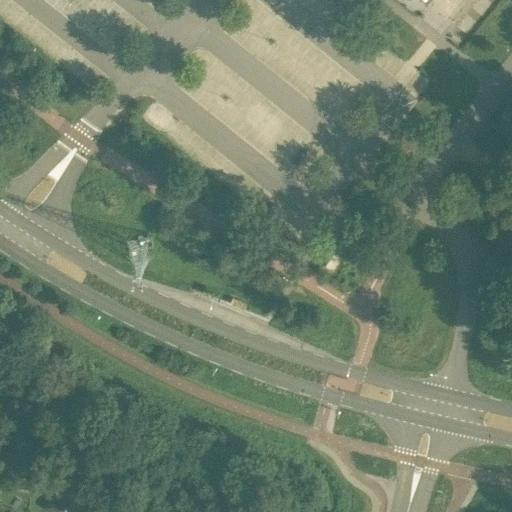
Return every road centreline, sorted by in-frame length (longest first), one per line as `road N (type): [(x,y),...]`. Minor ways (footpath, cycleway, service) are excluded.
road 1 (primary): [(443,396),(198,318),(61,247),(21,241)]
road 2 (primary): [(21,241),(41,266),(178,341),(256,372),(414,415)]
road 3 (residential): [(443,396),(460,336),(464,279),(452,235),(416,198),(511,70)]
